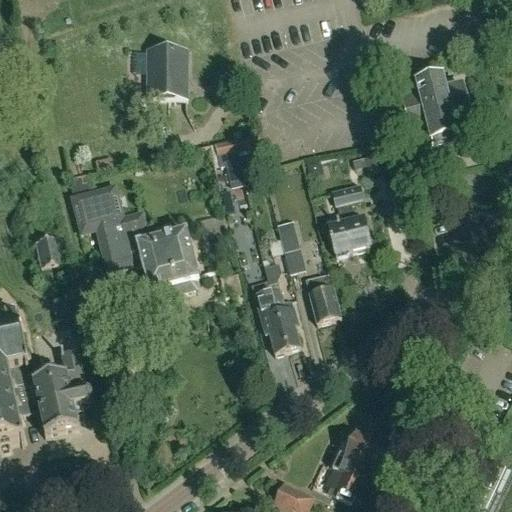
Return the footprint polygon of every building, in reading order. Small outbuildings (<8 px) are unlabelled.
[(149,55),(148,104),(188,104),(189,56),(149,55)] [(445,92),(443,84),(417,91),(419,98),(402,103),(412,141),(429,137),(431,148),(434,147),(438,150),(452,147),(455,142),(457,141),(454,130),(471,126),(461,88),(445,92)] [(236,144),(239,156),(259,152),(256,139),(236,144)] [(246,190),(239,156),(236,144),(210,150),(213,163),(215,173),(227,170),(231,193),(246,190)] [(370,182),(376,181),(389,178),(384,157),(365,161),(370,182)] [(158,297),(160,304),(175,300),(173,293),(200,286),(188,238),(165,244),(164,240),(162,239),(159,240),(158,242),(159,246),(152,248),(144,218),(125,223),(116,191),(93,197),(88,179),(78,181),(69,183),(74,201),(70,202),(81,241),(97,237),(108,278),(143,269),(151,299),(158,297)] [(349,258),(371,253),(364,223),(355,226),(350,208),(363,205),(360,191),(334,197),(337,211),(338,211),(340,220),(336,221),(338,230),(330,232),(337,261),(339,263),(348,261),(349,258)] [(236,217),(230,196),(222,198),(227,219),(236,217)] [(207,243),(228,239),(223,221),(203,226),(207,243)] [(277,230),(284,258),(300,254),(293,226),(277,230)] [(37,249),(43,275),(51,273),(53,280),(73,276),(64,236),(56,238),(58,244),(37,249)] [(272,296),(289,357),(302,353),(296,332),(300,331),(295,313),(292,305),(284,307),(279,289),(278,289),(277,285),(281,276),(278,268),(265,272),(272,296)] [(342,324),(330,279),(306,285),(310,300),(318,330),(342,324)] [(276,360),(289,357),(272,296),(255,301),(266,341),(270,339),(276,360)] [(72,300),(53,304),(57,325),(77,321),(72,300)] [(40,417),(34,388),(34,387),(30,387),(28,376),(30,375),(29,370),(34,369),(33,366),(28,367),(21,335),(26,334),(26,331),(20,332),(17,318),(20,316),(17,313),(15,315),(5,312),(4,309),(1,310),(2,313),(0,314),(0,451),(22,447),(22,450),(25,450),(25,446),(28,446),(27,443),(24,443),(21,429),(26,428),(25,421),(40,417)] [(34,388),(40,417),(46,442),(80,434),(75,414),(91,410),(94,406),(93,401),(88,398),(79,356),(61,360),(64,370),(59,371),(61,382),(34,388)] [(387,455),(379,452),(380,451),(377,445),(371,442),(365,444),(365,445),(357,442),(348,462),(340,459),(333,474),(336,476),(329,491),(326,499),(333,502),(332,504),(336,506),(337,503),(355,511),(358,511),(361,507),(370,488),(368,487),(374,475),(377,477),(387,455)] [(308,511),(313,503),(285,490),(275,510),(279,511),(308,511)]
